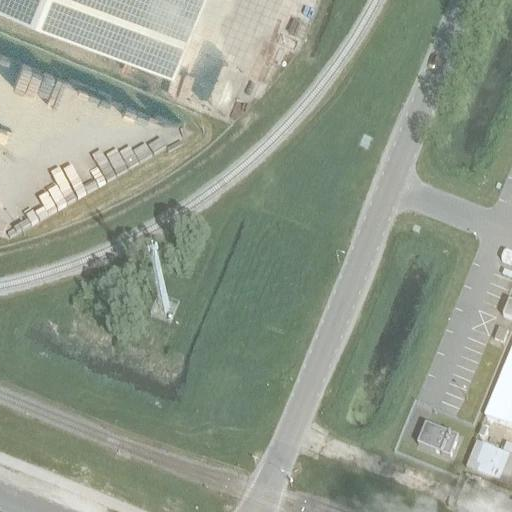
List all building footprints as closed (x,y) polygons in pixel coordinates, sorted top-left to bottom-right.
[(4,0),(172,68),(199,0),(4,0)] [(0,66),(15,72),(22,54),(0,45),(0,66)] [(511,256),(505,253),(502,262),(511,266),(511,256)] [(511,323),(511,304),(509,303),(503,319),(511,323)] [(511,356),(486,420),(511,430),(511,356)] [(418,447),(450,460),(459,440),(426,426),(418,447)] [(467,471),(509,488),(511,480),(511,459),(477,445),(467,471)]
